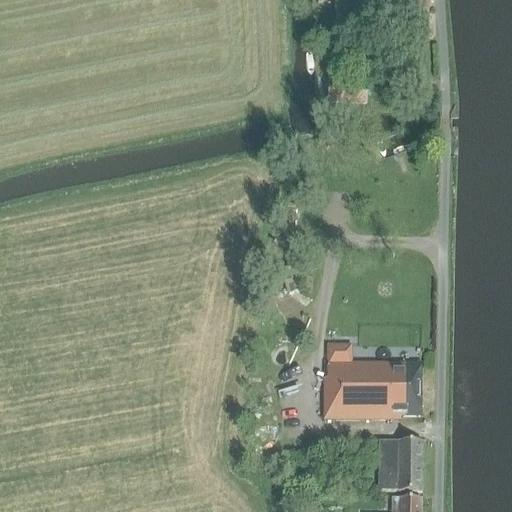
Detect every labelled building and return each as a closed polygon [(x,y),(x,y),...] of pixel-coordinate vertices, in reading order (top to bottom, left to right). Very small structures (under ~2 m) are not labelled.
[(426,37),(427,0),(405,0),(405,16),(394,15),(393,37),(403,37),(403,36),(426,37)] [(335,34),(368,33),(366,2),(333,3),(335,34)] [(377,17),(377,31),(386,31),(385,17),(377,17)] [(353,79),(328,77),(327,103),(365,105),(366,84),(353,84),(353,79)] [(293,267),(279,270),(286,296),(300,292),(293,267)] [(419,418),(419,366),(351,366),(351,347),(327,347),(326,380),(324,380),(324,421),(392,421),(392,418),(419,418)] [(281,427),(256,427),(256,442),(280,443),(281,427)] [(421,494),(422,443),(397,443),(378,443),(377,476),(377,492),(397,492),(397,493),(421,494)] [(419,511),(420,500),(391,500),(390,511),(419,511)]
